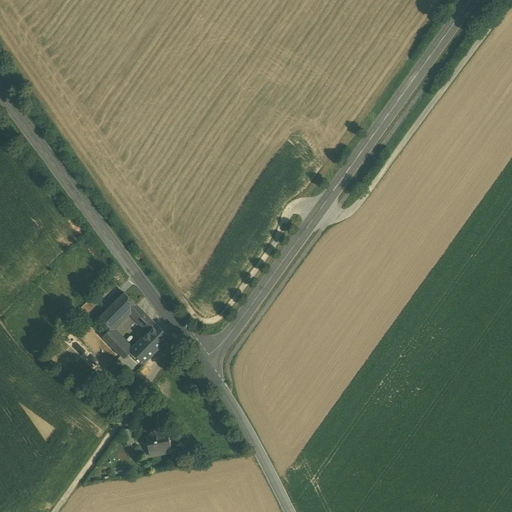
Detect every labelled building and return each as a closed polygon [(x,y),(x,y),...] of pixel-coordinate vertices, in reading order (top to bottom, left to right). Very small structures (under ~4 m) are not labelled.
[(111,280),(79,311),(92,325),(125,293),(111,280)] [(125,293),(92,325),(104,337),(111,329),(136,305),(125,293)] [(156,325),(144,313),(138,320),(150,331),(156,325)] [(170,337),(157,324),(150,331),(142,339),(155,352),(170,337)] [(118,336),(111,329),(104,337),(110,343),(118,336)] [(132,350),(118,336),(110,343),(125,359),(132,351),(131,351),(132,350)] [(155,352),(142,339),(132,350),(131,351),(132,351),(144,364),(155,352)] [(168,434),(146,438),(149,453),(164,450),(165,454),(172,452),(168,434)]
